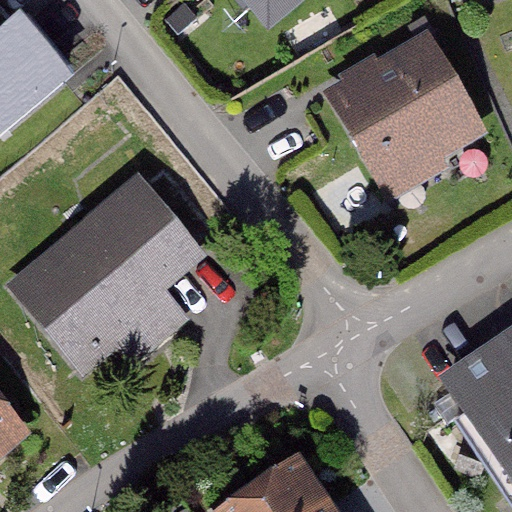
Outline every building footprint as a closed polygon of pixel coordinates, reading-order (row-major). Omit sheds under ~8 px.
[(244,0),(267,29),(303,0),(244,0)] [(0,134),(60,85),(14,29),(0,40),(0,134)] [(425,53),(329,105),(381,200),(477,147),(425,53)] [(78,238),(85,246),(31,290),(89,361),(143,316),(133,304),(189,258),(135,191),(78,238)] [(511,344),(444,390),(511,491),(511,344)] [(0,442),(12,432),(0,417),(0,442)] [(315,511),(289,473),(232,511),(315,511)]
